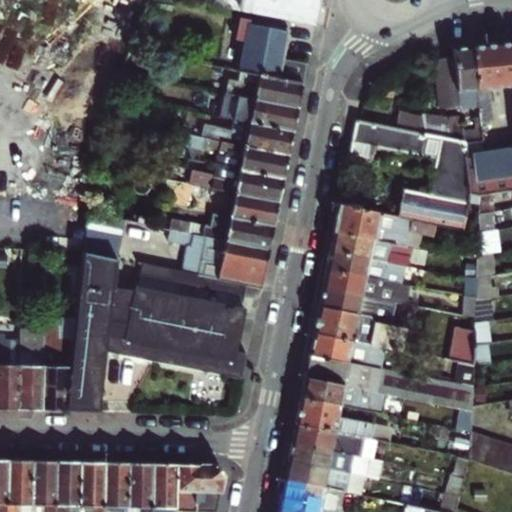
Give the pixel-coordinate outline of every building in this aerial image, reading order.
[(170,0),(155,0),(153,11),(172,16),(175,1),(170,0)] [(314,30),(320,0),(201,0),(241,14),(314,30)] [(258,80),(302,89),(305,78),(306,70),(281,64),(287,37),(268,33),(248,29),(249,27),(240,25),(239,30),(235,43),(245,45),(238,75),(258,80)] [(491,50),(471,52),(477,106),(478,119),(479,131),(480,136),(488,135),(487,124),(492,123),(489,94),(511,92),(511,68),(510,49),(491,50)] [(452,54),(453,59),(457,108),(477,106),(471,52),(462,53),(452,54)] [(457,108),(453,59),(443,60),(435,60),(440,110),(457,108)] [(302,89),(258,80),(255,91),(232,86),(228,100),(297,115),(300,102),(302,89)] [(297,115),(228,100),(224,99),(220,121),(236,125),(293,136),(295,125),(297,115)] [(404,133),(414,135),(419,117),(412,116),(404,133)] [(419,117),(414,135),(461,144),(460,132),(460,130),(448,130),(448,120),(419,117)] [(459,120),(448,120),(448,130),(460,130),(459,120)] [(397,223),(440,233),(460,237),(466,194),(461,150),(461,144),(414,135),(404,133),(355,123),(350,144),(347,160),(368,165),(371,151),(437,164),(430,200),(403,194),(398,221),(397,223)] [(204,142),(220,145),(288,159),(291,147),(293,136),(236,125),(233,135),(206,129),(204,142)] [(461,150),(481,147),(480,136),(479,131),(475,131),(460,132),(461,144),(461,150)] [(511,143),(481,147),(482,157),(511,154),(511,143)] [(288,159),(220,145),(217,158),(240,163),(238,175),(283,184),(285,172),(288,159)] [(481,147),(461,150),(466,194),(477,198),(511,192),(511,154),(482,157),(481,147)] [(283,184),(238,175),(214,170),(210,192),(278,206),(280,196),(283,184)] [(212,207),(210,217),(274,230),(276,218),(278,206),(210,192),(196,190),(194,203),(212,207)] [(334,223),(332,237),(422,255),(424,256),(427,240),(438,242),(440,233),(397,223),(398,221),(337,209),(334,223)] [(495,319),(492,252),(496,252),(495,216),(475,217),(477,280),(461,280),(462,320),(495,319)] [(269,254),(200,240),(86,217),(81,258),(117,265),(146,270),(147,271),(152,245),(185,251),(183,264),(199,267),(197,280),(232,287),(261,293),(264,275),(269,254)] [(205,217),(200,240),(269,254),(271,242),(274,230),(210,217),(205,217)] [(330,244),(328,255),(405,271),(406,264),(419,267),(422,255),(332,237),(330,244)] [(326,264),(324,273),(406,291),(415,293),(418,274),(405,271),(328,255),(326,264)] [(79,272),(81,258),(70,257),(69,270),(79,272)] [(62,258),(51,258),(51,268),(62,268),(62,258)] [(62,414),(99,415),(106,362),(241,388),(247,359),(231,357),(234,343),(241,309),(139,289),(137,295),(114,291),(117,265),(81,258),(79,272),(75,306),(73,326),(62,414)] [(13,261),(1,260),(1,270),(13,270),(13,261)] [(37,261),(25,261),(25,270),(37,270),(37,261)] [(75,306),(79,272),(69,270),(65,305),(75,306)] [(147,271),(146,270),(143,283),(186,291),(188,279),(147,271)] [(322,283),(320,293),(393,309),(402,310),(406,291),(324,273),(322,283)] [(188,279),(186,291),(229,300),(232,287),(197,280),(188,279)] [(315,318),(311,337),(381,351),(402,356),(407,331),(390,328),(393,309),(320,293),(315,318)] [(73,326),(42,325),(42,333),(40,414),(52,414),(62,414),(73,326)] [(444,357),(442,364),(469,369),(469,368),(470,348),(470,336),(450,332),(444,357)] [(42,333),(17,333),(17,345),(17,370),(16,413),(28,413),(40,414),(42,333)] [(308,350),(307,359),(406,379),(408,370),(378,365),(381,351),(311,337),(308,350)] [(17,345),(0,344),(0,412),(4,413),(16,413),(17,370),(17,345)] [(304,370),(302,383),(358,393),(384,398),(456,412),(467,414),(468,391),(406,379),(307,359),(304,370)] [(442,364),(440,363),(438,374),(469,380),(469,369),(442,364)] [(295,417),(293,427),(350,439),(391,448),(394,433),(340,422),(334,423),(336,411),(380,419),(384,398),(358,393),(302,383),(300,393),(298,403),(295,417)] [(511,403),(500,405),(501,418),(511,417),(511,403)] [(466,432),(467,414),(456,412),(452,432),(466,435),(466,432)] [(291,437),(289,446),(347,458),(350,439),(293,427),(291,437)] [(511,480),(511,449),(500,444),(487,439),(466,432),(466,435),(465,463),(477,468),(490,473),(503,477),(511,480)] [(287,456),(285,465),(343,476),(347,458),(289,446),(287,456)] [(20,463),(7,463),(5,511),(29,511),(31,464),(20,463)] [(52,511),(54,464),(43,464),(31,464),(29,511),(52,511)] [(68,465),(54,464),(52,511),(78,511),(81,465),(68,465)] [(90,465),(81,465),(78,511),(101,511),(103,465),(90,465)] [(103,465),(101,511),(126,511),(126,509),(128,466),(115,466),(103,465)] [(283,476),(281,484),(339,495),(343,476),(285,465),(283,476)] [(149,511),(151,466),(140,466),(128,466),(126,509),(139,509),(138,511),(149,511)] [(162,467),(151,466),(149,511),(173,511),(175,467),(162,467)] [(175,467),(173,511),(215,511),(223,477),(218,468),(175,467)] [(277,502),(275,511),(336,511),(339,495),(281,484),(277,502)] [(425,511),(364,500),(361,511),(425,511)]
